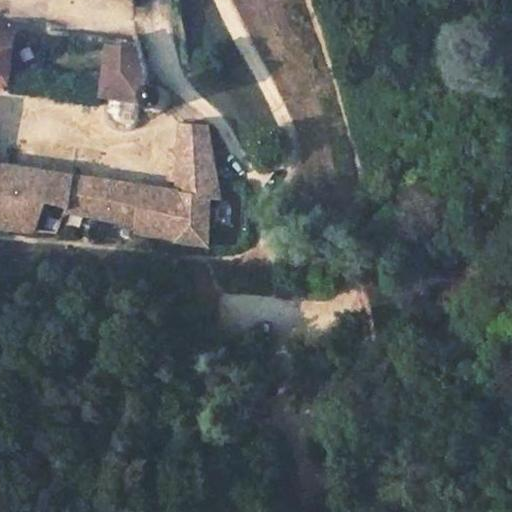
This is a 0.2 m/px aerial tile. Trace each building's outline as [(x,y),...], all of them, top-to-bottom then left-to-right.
[(0,84),(9,86),(16,38),(0,35),(0,84)] [(138,51),(110,47),(102,97),(105,98),(103,112),(103,118),(106,124),(109,127),(113,129),(118,130),(123,129),(128,128),(132,125),(135,120),(136,113),(138,102),(145,103),(146,105),(150,108),(154,109),(159,107),(161,105),(162,102),(162,94),(160,91),(158,90),(152,89),(147,93),(146,94),(138,51)] [(183,240),(183,242),(211,247),(212,199),(221,200),(210,128),(184,127),(182,153),(180,193),(185,194),(183,240)] [(171,151),(167,191),(180,193),(182,153),(171,151)] [(0,195),(70,208),(74,177),(0,164),(0,195)] [(75,177),(71,211),(183,240),(185,194),(180,193),(167,191),(75,177)]
